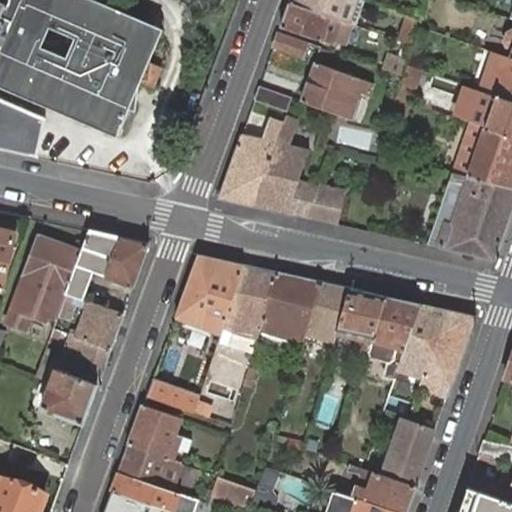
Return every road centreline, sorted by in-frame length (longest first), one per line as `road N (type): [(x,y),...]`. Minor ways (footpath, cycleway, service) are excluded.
road 1 (residential): [(511,294),(187,222)]
road 2 (residential): [(80,511),(187,222)]
road 3 (residential): [(264,0),(187,222)]
road 4 (residential): [(511,294),(435,511)]
road 5 (residential): [(187,222),(0,176)]
